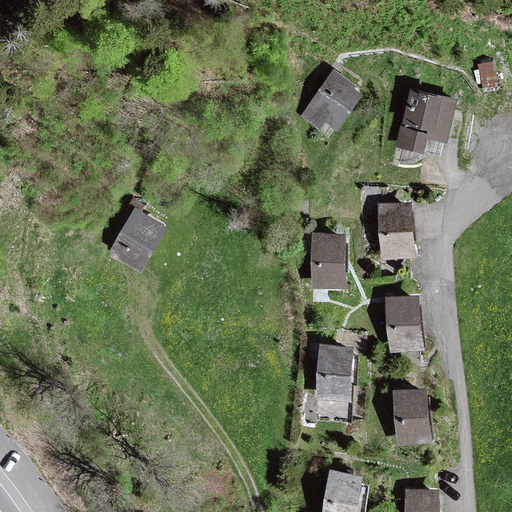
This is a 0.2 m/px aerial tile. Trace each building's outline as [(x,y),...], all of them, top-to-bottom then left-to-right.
[(364,90),(334,70),(300,122),(319,135),(325,125),(336,132),(364,90)] [(438,95),(405,89),(394,148),(421,153),(424,140),(443,144),(447,122),(433,119),(438,95)] [(412,203),(379,206),(384,259),(417,256),(412,203)] [(171,228),(137,209),(112,254),(146,273),(171,228)] [(343,231),(312,232),(312,282),(343,281),(343,231)] [(417,292),(384,298),(393,353),(426,347),(417,292)] [(353,345),(319,345),(318,402),(352,403),(353,345)] [(426,388),(393,388),(394,447),(427,446),(426,388)] [(356,511),(365,477),(331,469),(321,511),(356,511)] [(439,511),(438,487),(404,489),(405,511),(439,511)]
